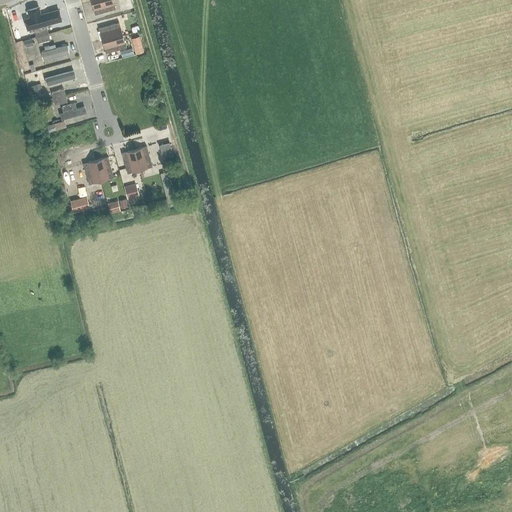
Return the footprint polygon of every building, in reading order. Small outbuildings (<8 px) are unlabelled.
[(100,0),(91,2),(95,15),(115,9),(112,0),(100,0)] [(57,7),(29,15),(32,28),(61,20),(57,7)] [(119,23),(99,29),(102,41),(123,35),(119,23)] [(47,27),(34,31),(36,37),(48,33),(47,27)] [(48,33),(36,37),(38,43),(49,40),(50,40),(48,33)] [(102,41),(106,53),(126,48),(123,35),(102,41)] [(139,37),(132,38),(136,54),(143,52),(139,37)] [(42,53),(43,61),(71,54),(70,46),(42,53)] [(122,56),(133,53),(132,47),(121,50),(122,56)] [(38,65),(41,75),(52,72),(50,67),(46,68),(45,63),(38,65)] [(39,79),(36,71),(24,75),(27,83),(39,79)] [(45,80),(46,87),(75,79),(74,72),(45,80)] [(64,89),(63,89),(51,93),(53,99),(65,95),(64,89)] [(67,102),(65,95),(53,99),(55,105),(67,102)] [(66,111),(59,113),(61,121),(88,114),(86,108),(78,110),(77,105),(65,108),(66,111)] [(53,124),(44,127),(46,133),(55,130),(53,124)] [(152,167),(146,146),(134,150),(140,170),(152,167)] [(134,150),(122,153),(127,174),(140,170),(134,150)] [(114,177),(108,157),(96,160),(101,181),(114,177)] [(96,160),(83,164),(89,184),(101,181),(96,160)] [(170,185),(167,172),(160,174),(163,187),(170,185)] [(124,188),(127,199),(139,196),(136,185),(124,188)] [(86,197),(70,201),(73,214),(90,209),(86,197)] [(126,198),(118,200),(120,208),(128,206),(126,198)]
